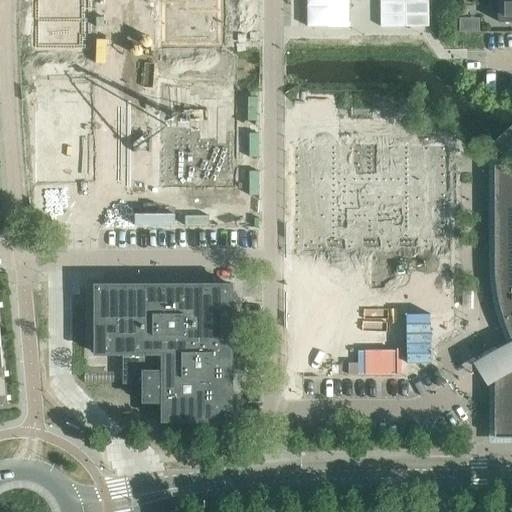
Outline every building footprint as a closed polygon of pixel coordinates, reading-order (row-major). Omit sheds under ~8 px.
[(36,0),(37,3),(37,4),(37,7),(36,7),(36,23),(37,23),(37,29),(37,33),(36,33),(36,48),(82,48),(89,48),(90,48),(90,45),(90,35),(84,35),(84,31),(84,29),(84,21),(84,19),(84,11),(84,9),(84,5),(84,3),(83,0),(36,0)] [(161,0),(162,45),(177,45),(190,45),(191,45),(204,45),(205,45),(217,45),(218,45),(219,45),(219,36),(219,27),(220,27),(219,0),(161,0)] [(307,0),(308,26),(348,26),(347,0),(307,0)] [(379,0),(379,26),(427,26),(427,0),(379,0)] [(511,0),(498,0),(499,22),(511,21),(511,0)] [(40,87),(40,95),(40,99),(41,99),(41,111),(40,111),(40,115),(40,118),(40,131),(41,131),(41,139),(40,139),(40,143),(40,150),(40,154),(41,154),(41,155),(41,158),(41,167),(40,167),(40,171),(40,178),(40,179),(44,179),(44,178),(76,178),(77,178),(77,177),(78,177),(86,177),(87,177),(87,178),(88,178),(90,178),(90,167),(90,164),(90,159),(88,159),(84,159),(84,157),(84,153),(84,152),(84,143),(84,139),(84,135),(84,129),(84,125),(84,122),(84,114),(84,111),(84,103),(84,101),(84,97),(84,96),(82,96),(82,84),(71,84),(67,84),(40,84),(40,87)] [(223,84),(162,84),(162,183),(174,183),(174,184),(178,184),(178,183),(223,183),(223,181),(223,171),(230,171),(231,171),(231,146),(231,145),(230,145),(230,144),(230,143),(229,143),(229,142),(228,141),(228,140),(228,133),(228,132),(228,131),(228,127),(228,126),(229,126),(229,125),(229,124),(230,124),(230,123),(231,123),(231,122),(231,84),(223,84)] [(440,151),(292,150),(293,245),(440,245),(440,151)] [(495,437),(511,437),(511,164),(494,165),(494,263),(496,283),(499,302),(504,321),(511,340),(511,339),(511,349),(511,353),(511,354),(511,368),(505,372),(496,377),(495,377),(495,437)] [(94,354),(123,354),(123,383),(142,383),(142,402),(162,402),(162,421),(232,421),(232,283),(94,284),(94,354)]
